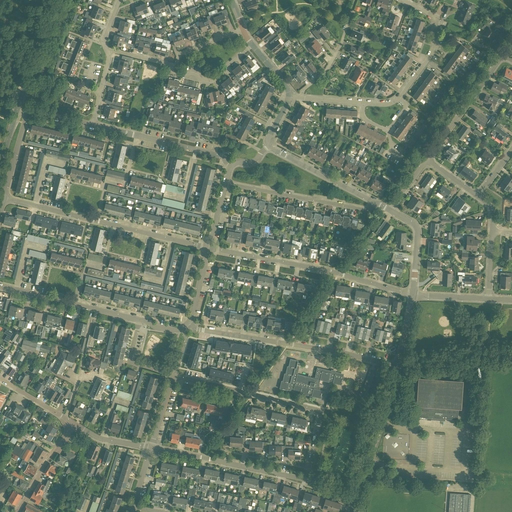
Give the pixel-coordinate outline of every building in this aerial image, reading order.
[(92,11),(102,15),(104,9),(97,7),(98,4),(89,0),(87,3),(95,6),(92,11)] [(175,7),(178,6),(175,0),(169,0),(171,6),(168,7),(171,13),(171,12),(176,10),(175,7)] [(185,2),(185,1),(182,2),(181,0),(175,0),(178,6),(180,5),(182,8),(187,6),(185,2)] [(248,10),(258,7),(255,0),(252,0),(252,1),(246,3),(248,10)] [(387,15),(389,9),(386,8),(388,1),(385,0),(378,0),(376,5),(383,8),(381,13),(387,15)] [(162,12),(163,16),(168,14),(168,15),(171,14),(171,12),(171,13),(168,7),(166,8),(164,2),(158,4),(161,12),(162,12)] [(461,11),(471,15),(474,5),(465,2),(461,11)] [(148,9),(146,3),(141,5),(144,14),(145,17),(153,14),(153,13),(151,8),(148,9)] [(160,17),(163,16),(162,12),(161,12),(158,4),(153,6),(156,12),(153,13),(153,14),(155,19),(160,17)] [(136,7),(136,9),(133,10),(137,21),(142,18),(141,15),(144,14),(141,5),(136,7)] [(219,16),(222,24),(227,22),(225,16),(228,15),(225,9),(220,11),(221,15),(219,16)] [(100,20),(102,15),(92,11),(92,13),(86,11),(84,17),(92,20),(93,17),(100,20)] [(467,24),(471,15),(461,11),(457,20),(467,24)] [(219,16),(217,12),(212,14),(209,15),(211,20),(212,21),(215,20),(217,26),(222,24),(219,16)] [(397,24),(399,17),(391,14),(386,27),(393,29),(392,33),(397,35),(400,27),(395,26),(396,23),(397,24)] [(369,24),(372,18),(365,16),(364,19),(358,16),(355,22),(364,26),(365,22),(369,24)] [(87,28),(95,32),(97,26),(91,23),(92,20),(86,18),(84,24),(88,25),(87,28)] [(415,24),(424,27),(425,26),(423,25),(424,22),(417,19),(415,24)] [(119,25),(129,28),(131,28),(132,24),(134,24),(135,21),(129,20),(128,23),(120,21),(119,25)] [(199,21),(196,22),(196,23),(197,25),(200,24),(203,32),(207,30),(203,21),(199,22),(199,21)] [(486,37),(492,30),(490,28),(492,25),(487,21),(483,27),(486,29),(482,34),(486,37)] [(198,29),(197,25),(196,23),(193,24),(193,25),(189,26),(194,39),(198,38),(195,30),(198,29)] [(119,25),(118,30),(127,32),(126,35),(129,35),(130,33),(128,32),(129,28),(119,25)] [(328,29),(325,25),(317,32),(315,29),(313,32),(318,38),(321,36),(324,40),(329,35),(328,34),(330,33),(327,30),(328,29)] [(190,41),(194,39),(189,26),(185,28),(182,29),(184,34),(187,33),(190,41)] [(93,37),(95,32),(87,28),(86,31),(82,29),(80,35),(86,37),(87,35),(93,37)] [(179,31),(175,33),(176,35),(180,45),(184,43),(181,35),(184,34),(182,29),(179,30),(179,31)] [(271,34),(267,29),(260,35),(264,41),(269,37),(271,39),(275,35),(273,33),(271,34)] [(420,35),(421,32),(413,29),(411,34),(421,37),(421,35),(420,35)] [(492,30),(486,37),(491,40),(494,36),(497,38),(501,32),(496,29),(494,32),(492,30)] [(360,33),(353,30),(350,36),(360,41),(362,36),(366,38),(368,33),(361,30),(360,33)] [(180,45),(176,35),(172,37),(170,33),(167,34),(170,40),(173,39),(176,46),(180,45)] [(128,38),(130,39),(130,36),(129,35),(126,35),(125,34),(124,37),(115,35),(114,40),(127,43),(128,38)] [(137,36),(135,46),(138,47),(138,49),(143,51),(145,42),(142,41),(143,37),(137,36)] [(277,50),(283,45),(278,40),(280,38),(278,36),(273,40),(275,42),(269,47),(274,52),(277,50)] [(153,46),(154,40),(148,39),(148,42),(145,42),(143,51),(148,52),(150,45),(153,46)] [(316,56),(321,51),(318,47),(320,45),(315,39),(311,43),(313,45),(309,48),(311,50),(310,51),(312,53),(313,53),(316,56)] [(402,41),(405,42),(408,43),(417,47),(418,45),(416,44),(417,41),(410,39),(409,41),(402,39),(402,41)] [(71,43),(84,48),(85,45),(87,46),(88,43),(78,40),(77,42),(72,40),(71,43)] [(134,45),(127,43),(114,40),(113,44),(122,46),(123,44),(128,45),(128,46),(132,47),(132,48),(133,49),(134,45)] [(159,55),(163,42),(154,40),(153,46),(156,47),(154,53),(159,55)] [(163,42),(159,55),(165,56),(166,49),(169,50),(171,44),(163,42)] [(82,52),(84,48),(71,43),(69,47),(75,49),(74,51),(83,55),(84,53),(82,52)] [(458,46),(457,48),(465,54),(468,49),(461,45),(459,47),(458,46)] [(357,49),(351,46),(348,52),(357,57),(359,54),(362,55),(365,50),(359,47),(357,49)] [(457,50),(455,53),(462,58),(465,54),(457,48),(456,50),(457,50)] [(82,57),(83,55),(74,51),(73,53),(68,51),(66,55),(79,60),(81,56),(82,57)] [(291,58),(286,52),(279,58),(283,64),(288,60),(290,62),(296,58),(294,55),(291,58)] [(452,54),(451,56),(459,62),(462,58),(455,53),(453,55),(452,54)] [(403,59),(411,65),(412,63),(411,62),(413,59),(406,54),(403,59)] [(78,63),(79,60),(66,55),(65,58),(70,60),(69,62),(79,66),(79,64),(78,63)] [(451,59),(449,61),(456,66),(457,64),(463,68),(464,66),(461,64),(459,62),(451,56),(450,58),(451,59)] [(119,65),(128,67),(128,64),(132,65),(133,58),(127,57),(126,61),(120,60),(119,65)] [(247,69),(250,73),(252,71),(250,68),(254,64),(248,57),(244,61),(248,66),(246,68),(247,69)] [(356,60),(350,57),(349,60),(345,58),(340,67),(347,71),(352,61),(355,63),(356,60)] [(410,66),(411,65),(403,59),(400,63),(407,68),(408,65),(410,66)] [(407,68),(400,63),(398,65),(393,61),(392,63),(395,65),(397,67),(405,73),(406,71),(405,70),(407,68)] [(446,63),(445,64),(458,74),(459,72),(454,68),(456,66),(449,61),(447,64),(446,63)] [(78,68),(79,66),(69,62),(68,64),(63,62),(62,66),(75,71),(76,67),(78,68)] [(316,69),(310,62),(307,65),(306,63),(305,65),(303,63),(301,65),(305,70),(307,68),(311,73),(316,69)] [(445,67),(443,69),(449,74),(451,72),(457,76),(458,74),(445,64),(443,66),(445,67)] [(129,76),(130,71),(127,70),(128,67),(119,65),(117,70),(123,72),(123,75),(124,75),(129,76)] [(235,67),(242,75),(246,72),(247,75),(250,73),(247,69),(244,71),(239,65),(236,67),(235,67)] [(299,83),(305,78),(300,74),(303,71),(298,65),(295,67),(298,71),(293,76),(299,83)] [(73,74),(75,71),(62,66),(61,69),(66,71),(65,73),(74,77),(75,75),(73,74)] [(239,78),(242,75),(235,67),(233,69),(233,70),(232,71),(238,78),(235,80),(236,80),(237,82),(240,80),(239,78)] [(363,78),(367,73),(357,67),(354,73),(355,73),(351,80),(359,84),(363,78)] [(404,74),(405,73),(397,67),(394,71),(401,76),(402,73),(404,74)] [(511,72),(505,69),(501,74),(510,78),(508,83),(511,85),(511,72)] [(391,75),(388,73),(386,71),(384,73),(390,77),(388,79),(394,84),(396,82),(398,83),(399,81),(391,75)] [(399,78),(401,76),(394,71),(391,75),(399,81),(400,79),(399,78)] [(427,74),(435,80),(438,76),(431,71),(429,74),(428,73),(427,74)] [(432,84),(435,80),(427,74),(426,76),(427,77),(425,80),(432,84)] [(172,78),(169,77),(167,85),(164,84),(163,90),(166,91),(166,90),(171,92),(172,90),(172,89),(174,80),(171,79),(172,78)] [(237,82),(236,80),(234,82),(229,77),(225,81),(231,88),(234,86),(236,88),(240,85),(239,84),(237,82)] [(172,90),(177,92),(179,84),(180,80),(177,79),(177,81),(174,80),(172,89),(172,90)] [(429,89),(432,84),(425,80),(423,82),(422,81),(421,83),(429,89)] [(116,86),(116,89),(127,91),(127,88),(126,88),(127,84),(124,83),(115,81),(114,85),(116,86)] [(223,86),(220,88),(227,96),(231,93),(232,93),(234,91),(231,88),(225,81),(221,84),(223,86)] [(379,86),(373,82),(368,91),(374,94),(378,89),(381,91),(385,85),(381,82),(379,86)] [(505,93),(508,87),(499,82),(498,85),(494,83),(490,89),(498,94),(500,90),(505,93)] [(426,93),(429,89),(421,83),(420,84),(421,85),(419,88),(426,93)] [(181,85),(179,84),(177,92),(176,96),(179,97),(179,95),(181,96),(184,87),(181,86),(181,85)] [(260,87),(273,94),(273,93),(273,91),(274,88),(267,84),(265,87),(261,85),(260,87)] [(68,103),(73,90),(70,89),(70,87),(68,87),(65,96),(67,97),(65,102),(68,103)] [(273,95),(273,94),(260,87),(259,89),(263,91),(261,94),(269,98),(271,95),(273,95)] [(423,97),(426,93),(419,88),(417,90),(416,89),(415,91),(423,97)] [(108,96),(118,98),(119,94),(123,95),(124,92),(113,89),(112,92),(110,91),(108,96)] [(196,90),(194,89),(192,99),(192,100),(197,101),(196,104),(199,105),(202,94),(199,93),(200,89),(196,89),(196,90)] [(76,100),(80,91),(78,90),(77,92),(73,90),(68,103),(72,104),(74,99),(76,100)] [(218,104),(224,103),(222,94),(219,94),(218,91),(212,92),(214,101),(217,100),(218,104)] [(425,99),(423,97),(415,91),(413,93),(415,94),(413,96),(419,101),(421,99),(427,103),(428,101),(425,99)] [(204,98),(204,100),(206,107),(212,105),(211,102),(214,101),(212,92),(206,93),(207,97),(204,98)] [(268,101),(269,98),(261,94),(260,97),(256,96),(255,97),(255,98),(268,104),(268,103),(268,101)] [(84,95),(79,107),(83,109),(85,104),(87,105),(91,95),(89,95),(88,96),(84,95)] [(493,107),(497,101),(486,95),(483,101),(488,104),(486,107),(491,110),(493,107)] [(117,102),(118,98),(108,96),(107,100),(110,101),(110,104),(121,107),(122,103),(117,102)] [(255,98),(255,97),(252,96),(251,98),(258,101),(256,105),(264,109),(265,105),(267,105),(268,104),(255,98)] [(105,111),(114,114),(115,110),(120,111),(121,108),(109,105),(109,108),(106,107),(105,111)] [(262,111),(264,109),(256,105),(253,110),(262,114),(263,113),(262,111)] [(297,110),(299,111),(307,115),(308,112),(313,115),(314,112),(301,106),(300,109),(299,108),(298,109),(297,110)] [(153,123),(156,108),(154,108),(154,109),(151,108),(150,109),(150,110),(148,109),(146,116),(149,117),(148,120),(151,121),(151,122),(153,123)] [(158,123),(161,113),(161,111),(158,110),(159,109),(156,108),(153,123),(155,123),(155,122),(158,123)] [(163,125),(167,111),(165,110),(164,114),(161,113),(158,123),(162,124),(161,125),(163,125)] [(483,126),(487,120),(475,110),(470,117),(476,121),(476,120),(477,121),(477,122),(483,126)] [(113,118),(114,114),(105,111),(103,116),(106,117),(106,119),(117,122),(118,119),(113,118)] [(311,118),(307,115),(299,111),(297,114),(296,114),(295,115),(295,114),(294,116),(304,121),(306,118),(310,120),(311,118)] [(406,117),(414,123),(417,118),(409,112),(406,117)] [(241,119),(253,126),(254,125),(253,123),(254,120),(247,116),(245,119),(242,118),(241,119)] [(307,122),(304,121),(294,116),(293,119),(292,118),(291,119),(290,119),(290,120),(298,125),(299,125),(301,122),(303,123),(305,124),(307,122)] [(176,118),(174,117),(173,121),(170,120),(169,125),(168,130),(171,130),(171,132),(173,132),(176,118)] [(410,127),(414,123),(406,117),(402,121),(410,127)] [(201,134),(204,120),(202,119),(201,123),(198,122),(197,127),(196,132),(199,133),(199,134),(201,134)] [(253,127),(253,126),(241,119),(240,121),(243,123),(241,127),(249,131),(251,127),(253,127)] [(189,136),(193,122),(191,121),(190,125),(187,124),(184,134),(188,134),(187,136),(189,136)] [(407,131),(410,127),(402,121),(399,125),(407,131)] [(211,137),(215,123),(213,122),(212,126),(209,125),(207,134),(210,135),(210,136),(211,137)] [(506,134),(504,133),(505,132),(501,129),(503,127),(498,123),(491,133),(493,134),(492,136),(495,138),(496,138),(501,141),(504,143),(509,135),(506,133),(506,134)] [(299,125),(298,125),(297,127),(290,124),(288,127),(287,126),(287,128),(286,127),(286,128),(287,129),(295,133),(297,130),(301,133),(304,127),(299,125)] [(361,135),(365,126),(360,124),(356,133),(361,135)] [(37,134),(39,126),(32,125),(31,132),(37,134)] [(403,136),(407,131),(399,125),(395,130),(403,136)] [(462,141),(470,130),(464,125),(460,131),(460,132),(459,133),(456,136),(462,141)] [(365,137),(370,129),(365,126),(361,135),(365,137)] [(248,133),(249,131),(241,127),(240,129),(236,128),(235,130),(248,136),(248,135),(248,133)] [(283,133),(283,134),(284,135),(292,139),(294,136),(299,138),(300,136),(295,133),(287,129),(286,132),(284,132),(284,133),(283,133)] [(371,140),(375,131),(370,129),(365,137),(371,140)] [(247,137),(248,136),(235,130),(234,131),(238,133),(236,136),(244,140),(246,137),(247,137)] [(401,140),(403,136),(395,130),(392,135),(396,138),(397,137),(401,140)] [(376,143),(380,134),(375,131),(371,140),(376,143)] [(63,132),(61,140),(67,141),(69,134),(63,132)] [(380,134),(376,143),(380,145),(382,141),(383,141),(386,137),(380,134)] [(292,139),(284,135),(283,138),(282,137),(281,138),(280,139),(290,144),(291,141),(296,143),(297,141),(292,139)] [(312,157),(316,149),(313,147),(316,143),(311,140),(308,146),(310,148),(307,154),(310,156),(309,157),(311,158),(310,158),(312,159),(312,157)] [(318,160),(322,152),(319,150),(321,146),(319,144),(316,149),(312,157),(315,159),(315,160),(316,160),(316,161),(317,161),(318,160)] [(117,152),(125,154),(127,147),(118,145),(117,149),(118,149),(117,152)] [(322,152),(318,160),(321,161),(320,162),(321,163),(321,164),(322,164),(327,155),(324,153),(327,148),(324,147),(322,152)] [(457,153),(450,148),(448,150),(447,149),(444,154),(445,155),(444,157),(448,161),(450,158),(452,160),(457,153)] [(334,166),(335,165),(339,157),(336,155),(338,151),(336,149),(333,154),(329,162),(332,163),(332,165),(333,165),(333,166),(334,166)] [(488,165),(493,157),(488,153),(488,152),(485,150),(480,157),(483,159),(482,161),(488,165)] [(125,154),(117,152),(116,152),(115,156),(116,156),(115,159),(123,161),(125,154)] [(344,159),(341,158),(343,153),(341,152),(339,157),(335,165),(338,166),(337,167),(338,168),(339,169),(344,161),(344,159)] [(352,164),(349,162),(352,158),(346,155),(344,159),(344,161),(346,162),(343,169),(346,170),(345,172),(347,172),(346,173),(347,173),(348,172),(352,164)] [(171,165),(180,167),(182,160),(173,158),(171,165)] [(115,159),(114,159),(113,162),(114,163),(113,166),(121,168),(123,161),(115,159)] [(358,166),(355,165),(357,160),(355,159),(352,164),(348,172),(351,173),(351,174),(352,175),(353,176),(357,168),(358,166)] [(471,182),(476,175),(465,166),(469,161),(465,159),(460,166),(463,168),(460,173),(465,177),(465,176),(468,178),(467,179),(471,182)] [(366,171),(363,169),(365,165),(360,162),(358,166),(357,168),(360,169),(356,176),(360,178),(359,179),(360,179),(360,180),(361,180),(362,179),(366,171)] [(178,174),(180,167),(171,165),(169,172),(178,174)] [(366,171),(362,179),(365,180),(364,181),(365,182),(365,183),(366,183),(371,174),(368,172),(370,167),(368,166),(366,171)] [(76,177),(78,170),(72,168),(70,176),(76,177)] [(181,175),(178,174),(169,172),(167,179),(179,182),(181,175)] [(96,174),(94,182),(100,183),(102,176),(96,174)] [(376,190),(379,182),(377,180),(379,176),(377,174),(370,187),(373,189),(373,190),(374,190),(374,191),(375,191),(376,190)] [(432,177),(428,175),(426,178),(427,179),(426,180),(425,179),(421,185),(423,186),(421,189),(427,193),(429,190),(427,190),(435,180),(436,178),(433,176),(432,177)] [(511,177),(511,179),(507,175),(499,185),(508,192),(511,185),(511,177)] [(136,185),(138,178),(132,176),(130,184),(136,185)] [(55,184),(63,186),(65,179),(56,177),(55,181),(56,181),(55,184)] [(379,182),(376,190),(379,191),(378,192),(379,193),(379,194),(380,194),(384,186),(387,187),(390,182),(387,180),(385,184),(382,183),(384,178),(382,177),(380,182),(379,182)] [(156,182),(154,190),(160,191),(162,184),(156,182)] [(54,191),(62,193),(63,186),(55,184),(54,184),(53,188),(54,188),(54,191)] [(444,195),(442,197),(448,201),(451,196),(449,194),(449,195),(448,195),(450,192),(450,191),(447,189),(443,185),(438,191),(436,194),(439,196),(441,193),(444,195)] [(62,193),(54,191),(53,191),(52,195),(53,195),(52,198),(60,200),(62,193)] [(247,197),(241,195),(241,194),(238,193),(235,203),(240,204),(240,205),(245,206),(245,205),(247,197)] [(256,199),(250,198),(251,196),(247,195),(247,197),(245,205),(249,206),(249,207),(254,208),(256,199)] [(423,203),(413,196),(407,205),(415,211),(418,208),(419,209),(423,203)] [(466,212),(469,207),(462,202),(463,200),(459,197),(451,207),(460,214),(463,210),(466,212)] [(263,211),(265,202),(259,200),(260,199),(256,198),(256,199),(254,208),(258,209),(258,210),(263,211)] [(274,205),(268,204),(268,202),(265,202),(263,211),(267,212),(267,213),(272,215),(272,214),(274,205)] [(294,206),(293,206),(287,204),(288,203),(285,202),(283,208),(281,217),(283,217),(284,215),(285,216),(286,215),(287,214),(291,215),(292,214),(291,214),(294,206)] [(208,205),(206,205),(198,203),(198,206),(196,205),(194,211),(202,213),(202,210),(205,210),(206,207),(207,208),(208,205)] [(283,208),(277,206),(278,205),(274,204),(274,205),(272,214),(276,215),(276,216),(281,217),(283,208)] [(303,208),(297,207),(297,205),(294,204),(293,206),(294,206),(291,214),(292,214),(296,215),(296,216),(301,217),(301,216),(303,208)] [(310,220),(312,211),(306,209),(307,208),(303,207),(303,208),(301,216),(305,217),(305,218),(310,220)] [(31,212),(17,209),(15,217),(6,215),(4,224),(14,227),(17,218),(22,219),(21,222),(25,223),(26,216),(32,217),(33,212),(31,211),(31,212)] [(321,214),(315,213),(315,211),(312,211),(310,220),(309,220),(314,221),(314,222),(319,224),(319,223),(321,214)] [(340,215),(334,213),(335,212),(331,211),(330,217),(329,221),(333,222),(333,223),(338,224),(338,223),(340,215)] [(330,217),(324,215),(325,214),(321,213),(321,214),(319,223),(323,224),(323,225),(328,226),(329,221),(330,217)] [(350,217),(349,217),(344,216),(344,214),(341,213),(340,215),(338,223),(342,224),(342,225),(347,226),(347,225),(350,217)] [(42,226),(44,218),(37,216),(35,225),(38,226),(39,225),(42,226)] [(350,217),(347,225),(352,227),(351,228),(360,230),(361,226),(363,227),(363,224),(358,223),(359,220),(353,218),(353,216),(350,216),(349,217),(350,217)] [(49,227),(51,219),(44,218),(42,226),(45,227),(46,227),(49,227)] [(49,227),(49,228),(52,229),(53,228),(56,229),(56,230),(58,221),(51,219),(49,227)] [(384,240),(394,227),(384,220),(375,233),(384,240)] [(473,221),(471,221),(466,220),(466,229),(480,230),(481,221),(473,221)] [(67,233),(69,224),(62,222),(60,231),(64,232),(64,231),(67,232),(67,233)] [(440,232),(440,229),(438,229),(439,224),(431,223),(430,235),(438,236),(438,232),(440,232)] [(74,234),(76,226),(69,224),(67,233),(71,234),(71,233),(74,234)] [(76,226),(74,234),(78,235),(78,234),(81,235),(81,236),(83,227),(76,226)] [(95,235),(103,238),(105,230),(96,228),(95,232),(96,232),(95,235)] [(235,230),(229,229),(226,241),(231,242),(231,241),(233,241),(235,230)] [(5,239),(13,241),(14,235),(20,236),(21,232),(12,230),(11,234),(7,233),(5,239)] [(240,243),(242,231),(235,230),(233,241),(240,243)] [(406,250),(406,245),(406,243),(404,243),(405,233),(396,232),(395,244),(400,244),(400,249),(406,250)] [(252,246),(254,236),(250,235),(251,234),(248,233),(245,245),(246,245),(246,244),(252,245),(252,246)] [(103,238),(95,235),(94,235),(93,239),(94,239),(93,242),(93,243),(101,245),(103,238)] [(254,236),(252,246),(252,245),(259,246),(258,247),(259,247),(260,237),(254,236)] [(480,246),(480,241),(474,240),(474,237),(467,236),(467,250),(476,251),(476,246),(480,246)] [(271,249),(273,240),(266,238),(264,248),(265,248),(265,247),(271,248),(271,249)] [(273,240),(271,249),(271,248),(278,250),(277,251),(278,251),(280,238),(277,238),(276,240),(273,240)] [(290,253),(292,245),(288,244),(289,240),(283,239),(282,246),(284,246),(283,252),(290,253)] [(292,245),(290,253),(297,254),(298,249),(301,249),(302,243),(296,241),(292,240),(292,245)] [(309,257),(310,248),(307,248),(308,244),(305,243),(305,241),(302,240),(302,243),(301,249),(303,250),(302,255),(309,257)] [(93,243),(93,242),(92,246),(92,249),(91,249),(91,250),(100,252),(101,245),(93,243)] [(150,249),(158,251),(160,244),(151,242),(151,245),(150,245),(149,249),(150,249)] [(441,258),(441,251),(438,251),(439,242),(429,242),(428,256),(438,256),(437,258),(441,258)] [(319,253),(321,244),(318,244),(317,245),(314,245),(313,249),(310,248),(309,257),(315,258),(316,252),(319,253)] [(327,247),(325,247),(326,244),(321,244),(319,253),(322,253),(321,259),(328,260),(329,252),(326,251),(327,247)] [(329,252),(328,260),(334,261),(335,256),(338,256),(339,252),(342,253),(343,247),(337,246),(336,249),(333,249),(333,252),(329,252)] [(156,258),(158,251),(150,249),(149,252),(148,252),(147,256),(148,256),(156,258)] [(56,262),(58,254),(52,253),(50,260),(56,262)] [(62,263),(64,256),(65,253),(62,253),(62,255),(58,254),(56,262),(62,263)] [(470,257),(468,257),(468,254),(462,254),(461,260),(468,260),(470,260),(470,269),(478,269),(478,265),(477,265),(478,258),(470,257)] [(365,270),(368,261),(364,260),(365,256),(359,255),(356,266),(359,267),(359,268),(365,270)] [(155,265),(156,258),(148,256),(147,259),(146,263),(155,265)] [(76,259),(74,266),(81,268),(82,260),(76,259)] [(35,268),(43,270),(45,263),(36,261),(35,265),(36,265),(35,268)] [(436,276),(442,272),(441,271),(439,270),(439,262),(428,261),(427,269),(434,270),(434,272),(433,273),(436,276)] [(383,265),(374,263),(371,271),(377,272),(377,273),(384,275),(387,264),(384,263),(383,265)] [(398,264),(394,263),(391,273),(400,275),(403,264),(398,263),(398,264)] [(35,268),(34,272),(35,272),(34,275),(42,277),(43,270),(35,268)] [(225,278),(226,269),(219,268),(217,276),(225,278)] [(234,282),(235,274),(232,273),(233,271),(226,269),(225,278),(231,279),(230,281),(234,282)] [(234,282),(244,284),(244,281),(246,273),(239,272),(238,274),(235,274),(234,282)] [(442,272),(436,276),(438,280),(441,278),(443,278),(442,285),(450,286),(452,274),(443,273),(442,272)] [(253,286),(255,277),(252,277),(252,274),(246,273),(244,281),(251,282),(250,285),(253,286)] [(511,278),(511,273),(505,273),(505,276),(501,276),(501,281),(501,283),(500,288),(510,288),(510,278),(511,278)] [(34,275),(33,275),(32,279),(33,279),(32,282),(31,282),(40,284),(42,277),(34,275)] [(477,283),(478,279),(476,278),(476,277),(464,276),(462,276),(462,275),(459,275),(458,282),(461,282),(461,284),(464,285),(464,286),(469,287),(469,285),(475,285),(475,283),(477,283)] [(264,285),(265,277),(258,276),(258,278),(255,277),(253,286),(256,287),(257,284),(264,285)] [(273,290),(275,281),(272,280),(272,278),(265,277),(264,285),(270,286),(270,289),(273,290)] [(273,290),(280,291),(280,288),(283,289),(284,289),(285,281),(278,279),(278,282),(275,281),(273,290)] [(293,293),(294,285),(292,284),(292,282),(285,281),(284,289),(283,289),(283,292),(293,293)] [(303,292),(305,284),(298,283),(297,285),(294,285),(293,293),(296,294),(296,291),(303,292)] [(303,292),(303,295),(306,295),(306,293),(310,294),(312,286),(305,284),(303,292)] [(342,296),(343,286),(337,285),(336,291),(333,290),(332,296),(335,296),(335,297),(341,298),(342,296)] [(342,296),(349,297),(348,300),(351,300),(352,295),(349,294),(350,287),(343,286),(342,296)] [(355,295),(352,295),(351,300),(354,301),(354,300),(361,301),(362,292),(356,291),(355,295)] [(361,301),(368,302),(367,306),(370,306),(371,300),(368,299),(369,293),(362,292),(361,301)] [(374,300),(371,300),(370,306),(373,307),(373,306),(380,307),(382,297),(375,296),(374,300)] [(380,307),(387,308),(386,310),(389,311),(390,305),(387,304),(388,298),(382,297),(380,307)] [(393,305),(390,305),(389,311),(392,311),(396,311),(395,314),(399,315),(401,302),(394,301),(393,305)] [(15,315),(17,307),(11,306),(8,317),(5,317),(4,323),(8,324),(9,318),(11,318),(12,315),(15,315)] [(22,327),(24,321),(21,321),(24,309),(17,307),(15,315),(18,316),(18,320),(19,320),(18,326),(22,327)] [(216,320),(218,309),(211,308),(208,307),(207,315),(210,315),(209,319),(216,320)] [(227,310),(227,308),(223,307),(223,309),(218,308),(218,309),(216,320),(222,321),(223,319),(225,320),(227,311),(227,310)] [(34,320),(36,312),(29,310),(26,322),(24,321),(22,327),(26,328),(27,322),(29,323),(33,324),(34,320)] [(236,313),(237,312),(227,310),(227,311),(225,320),(228,320),(228,322),(235,323),(236,313)] [(245,321),(246,311),(243,311),(243,314),(236,313),(235,323),(241,324),(242,321),(245,321)] [(255,317),(256,313),(246,311),(245,321),(248,321),(247,325),(254,326),(255,317)] [(40,332),(42,326),(39,325),(40,321),(40,322),(42,313),(36,312),(34,320),(37,321),(36,324),(38,325),(36,331),(40,332)] [(322,331),(325,321),(318,320),(320,313),(317,312),(316,313),(315,320),(318,321),(316,330),(322,331)] [(265,317),(265,315),(261,314),(260,317),(255,317),(254,326),(260,327),(261,324),(264,324),(265,317)] [(53,325),(55,316),(48,315),(46,324),(45,324),(45,326),(42,326),(40,332),(41,332),(39,338),(42,339),(45,327),(48,328),(49,324),(53,325)] [(336,315),(336,318),(334,323),(338,324),(335,333),(342,334),(344,324),(338,323),(340,316),(336,315)] [(53,325),(56,326),(55,329),(58,330),(57,336),(60,337),(62,327),(60,326),(62,318),(61,318),(62,317),(58,316),(57,317),(55,316),(53,325)] [(273,329),(274,320),(268,319),(268,317),(265,317),(264,324),(267,325),(266,328),(273,329)] [(274,320),(273,329),(279,330),(280,327),(284,328),(286,319),(275,317),(274,320)] [(334,323),(336,318),(332,317),(331,323),(325,321),(322,331),(328,333),(331,324),(334,325),(334,323)] [(362,337),(364,328),(358,326),(360,319),(356,318),(355,322),(354,327),(357,327),(355,336),(362,337)] [(73,329),(75,321),(67,319),(65,328),(69,329),(68,332),(71,333),(72,329),(73,329)] [(355,322),(352,321),(350,326),(344,324),(342,334),(348,336),(350,327),(354,328),(354,327),(355,322)] [(85,335),(87,324),(79,322),(77,333),(85,335)] [(294,323),(287,322),(286,328),(288,330),(288,331),(294,323)] [(373,331),(374,330),(375,323),(372,322),(370,329),(364,328),(362,337),(368,339),(370,330),(373,331)] [(381,341),(384,331),(381,330),(381,328),(378,327),(379,324),(375,323),(374,330),(377,330),(375,339),(381,341)] [(103,331),(104,328),(95,326),(95,328),(96,328),(95,330),(93,337),(103,340),(105,332),(103,331)] [(121,333),(129,335),(130,328),(122,326),(121,333)] [(384,331),(381,341),(388,342),(390,334),(393,335),(395,328),(391,327),(390,332),(384,331)] [(14,342),(19,335),(14,332),(10,339),(14,342)] [(127,341),(129,335),(121,333),(119,339),(127,341)] [(83,352),(86,338),(83,337),(81,346),(78,345),(77,350),(83,352)] [(37,343),(23,339),(21,348),(35,351),(35,349),(39,350),(49,353),(50,347),(42,344),(42,343),(38,341),(37,343)] [(126,347),(127,341),(119,339),(118,345),(126,347)] [(212,350),(221,351),(221,350),(222,341),(217,340),(216,345),(213,344),(212,350)] [(192,348),(200,351),(202,345),(198,344),(194,343),(192,348)] [(124,353),(126,347),(118,345),(116,351),(124,353)] [(245,345),(244,353),(243,355),(250,356),(253,356),(253,350),(251,350),(251,346),(245,345)] [(123,359),(124,353),(116,351),(115,357),(123,359)] [(2,364),(7,357),(10,353),(8,352),(6,355),(5,353),(0,360),(0,368),(3,364),(2,364)] [(65,364),(66,364),(62,353),(59,358),(58,358),(55,364),(64,369),(66,366),(65,364)] [(62,353),(66,364),(68,363),(68,365),(73,367),(75,362),(73,361),(75,356),(68,354),(68,355),(62,353)] [(115,357),(112,356),(112,359),(114,360),(113,363),(114,363),(113,365),(119,368),(120,365),(121,365),(123,359),(115,357)] [(3,364),(0,368),(5,372),(11,362),(9,361),(10,360),(7,357),(2,364),(3,364)] [(98,368),(100,361),(95,360),(95,359),(88,358),(85,367),(92,369),(93,366),(98,368)] [(188,359),(187,365),(198,368),(200,363),(197,362),(188,359)] [(323,391),(322,390),(323,385),(319,384),(320,380),(328,382),(329,380),(333,381),(333,383),(341,385),(343,376),(337,375),(338,373),(331,371),(317,368),(314,378),(310,377),(310,376),(308,376),(308,377),(297,374),(300,363),(297,363),(298,361),(290,359),(288,366),(287,366),(285,374),(284,373),(282,381),(281,381),(279,389),(287,390),(293,391),(293,392),(308,395),(309,393),(312,394),(312,395),(311,396),(321,398),(323,391)] [(11,376),(17,368),(12,364),(6,372),(11,376)] [(61,375),(64,369),(55,364),(53,368),(50,366),(49,369),(61,375)] [(37,374),(40,369),(37,368),(37,367),(33,365),(30,371),(34,373),(37,374)] [(208,366),(207,372),(209,372),(208,377),(214,379),(214,378),(216,369),(217,369),(217,367),(211,366),(211,367),(208,366)] [(134,379),(136,372),(129,369),(127,377),(134,379)] [(24,387),(31,376),(21,371),(15,381),(24,387)] [(236,373),(227,371),(225,381),(231,382),(232,378),(235,379),(236,373)] [(376,374),(369,371),(362,389),(361,392),(368,395),(376,374)] [(461,408),(461,407),(462,381),(460,381),(460,376),(427,374),(426,379),(418,378),(418,380),(417,395),(417,405),(419,405),(418,419),(431,420),(438,421),(438,420),(440,420),(441,420),(441,421),(445,421),(445,418),(457,419),(458,408),(461,408)] [(149,382),(157,384),(159,379),(151,376),(149,382)] [(48,388),(53,380),(49,377),(46,382),(43,380),(42,383),(39,382),(35,389),(40,393),(43,389),(44,390),(46,386),(48,388)] [(98,399),(106,382),(98,378),(95,384),(90,395),(98,399)] [(463,378),(462,381),(461,407),(467,407),(469,407),(471,378),(463,378)] [(417,395),(418,380),(410,379),(409,394),(416,395),(417,395)] [(133,394),(136,383),(133,381),(130,391),(127,390),(126,393),(127,393),(130,394),(133,394)] [(155,391),(157,384),(149,382),(147,388),(155,391)] [(153,397),(155,391),(147,388),(146,394),(153,397)] [(53,400),(54,399),(58,391),(58,392),(52,389),(48,397),(53,400)] [(58,391),(54,399),(59,403),(63,395),(66,397),(70,391),(67,389),(65,392),(62,391),(61,393),(58,391)] [(151,403),(153,397),(146,394),(144,400),(151,403)] [(186,408),(188,399),(188,398),(186,397),(186,398),(182,397),(180,406),(179,409),(181,409),(182,407),(186,407),(186,408)] [(192,409),(194,400),(194,399),(192,398),(192,399),(188,399),(186,408),(186,407),(185,410),(187,411),(188,408),(192,409)] [(149,409),(151,403),(144,400),(142,406),(149,409)] [(192,409),(191,411),(193,412),(194,409),(198,410),(200,402),(200,401),(200,400),(198,400),(198,401),(194,400),(192,409)] [(80,406),(82,403),(79,402),(77,405),(76,405),(72,413),(79,416),(80,413),(84,415),(87,409),(84,407),(83,408),(80,406)] [(23,410),(24,411),(25,409),(20,406),(20,407),(16,405),(17,404),(15,403),(12,409),(9,407),(3,415),(12,420),(15,422),(16,421),(23,410)] [(210,413),(212,404),(213,403),(210,403),(210,404),(206,403),(204,412),(203,414),(205,415),(206,412),(210,413)] [(216,415),(219,406),(218,406),(218,405),(216,404),(216,405),(212,404),(210,413),(209,416),(210,416),(215,417),(216,414),(216,415)] [(106,413),(108,407),(101,405),(99,411),(106,413)] [(216,414),(215,417),(216,417),(217,418),(218,415),(223,416),(225,407),(224,407),(224,406),(222,406),(222,407),(219,406),(216,415),(216,414)] [(98,409),(94,407),(91,413),(91,414),(88,420),(94,423),(98,415),(95,414),(98,409)] [(257,418),(259,409),(252,407),(252,408),(248,407),(245,418),(256,420),(256,418),(257,418)] [(266,423),(268,415),(265,414),(265,410),(259,409),(257,418),(263,419),(263,422),(266,423)] [(30,415),(24,411),(23,410),(16,421),(19,422),(21,419),(26,422),(30,415)] [(139,416),(146,419),(148,413),(141,410),(139,416)] [(277,422),(279,414),(272,412),(271,416),(268,415),(266,423),(270,424),(270,421),(277,422)] [(118,432),(120,425),(114,424),(117,415),(113,413),(111,419),(114,420),(110,430),(118,432)] [(286,428),(288,420),(285,419),(286,415),(279,414),(277,422),(284,424),(283,427),(286,428)] [(145,425),(146,419),(139,416),(137,422),(145,425)] [(297,430),(299,418),(293,417),(292,421),(288,420),(286,428),(297,430)] [(299,418),(297,430),(307,433),(309,425),(305,424),(306,420),(299,418)] [(143,431),(145,425),(137,422),(135,428),(143,431)] [(46,430),(53,435),(57,429),(49,424),(46,430)] [(218,428),(215,428),(209,427),(209,430),(212,431),(211,433),(210,434),(213,435),(218,428)] [(141,437),(143,431),(135,428),(133,434),(141,437)] [(50,441),(53,435),(46,430),(42,436),(50,441)] [(182,439),(184,430),(180,430),(179,434),(173,433),(172,437),(170,437),(169,441),(178,443),(178,438),(182,439)] [(192,447),(193,438),(194,434),(186,432),(186,431),(184,430),(182,439),(186,440),(185,445),(192,447)] [(245,444),(246,438),(245,438),(246,435),(238,435),(238,433),(236,433),(236,437),(236,446),(242,447),(242,444),(245,444)] [(236,437),(232,437),(232,434),(228,434),(226,436),(226,440),(230,440),(229,446),(236,446),(236,437)] [(193,438),(192,447),(198,448),(199,443),(202,444),(203,437),(200,437),(200,439),(193,438)] [(265,448),(265,442),(258,442),(258,437),(255,437),(255,441),(256,441),(255,450),(262,451),(262,448),(265,448)] [(256,441),(255,441),(251,441),(251,438),(246,438),(245,444),(249,444),(249,450),(255,450),(256,441)] [(32,451),(44,458),(47,452),(38,446),(39,446),(34,443),(34,444),(29,441),(23,450),(24,450),(26,447),(32,451)] [(284,452),(285,446),(282,446),(277,446),(277,442),(275,441),(275,446),(275,454),(281,455),(281,452),(284,452)] [(275,446),(271,445),(271,443),(270,442),(265,442),(265,448),(268,448),(268,454),(275,454),(275,446)] [(96,457),(100,447),(93,444),(89,454),(88,454),(86,458),(95,461),(96,458),(96,457)] [(24,450),(23,450),(16,445),(11,452),(28,462),(31,458),(41,463),(44,458),(32,451),(26,447),(24,450)] [(294,450),(294,447),(288,446),(285,446),(284,452),(288,452),(287,458),(294,459),(295,450),(294,450)] [(109,462),(112,452),(106,450),(103,460),(102,464),(105,465),(106,461),(109,462)] [(71,463),(75,455),(67,451),(63,457),(60,455),(56,462),(62,466),(66,460),(71,463)] [(125,461),(133,464),(135,458),(127,455),(125,461)] [(131,470),(133,464),(125,461),(123,467),(131,470)] [(50,470),(55,473),(57,469),(59,466),(54,462),(52,465),(49,463),(46,468),(48,470),(49,469),(50,470)] [(33,477),(37,469),(25,463),(21,471),(28,475),(28,474),(33,477)] [(167,476),(168,472),(169,464),(162,463),(160,470),(161,470),(160,473),(163,474),(163,475),(167,476)] [(169,464),(168,472),(175,473),(177,465),(169,464)] [(191,476),(192,468),(183,466),(181,478),(185,479),(185,478),(186,479),(187,475),(191,476)] [(129,476),(131,470),(123,467),(121,473),(129,476)] [(53,477),(55,473),(50,470),(49,469),(48,470),(46,468),(44,473),(49,476),(49,475),(53,477)] [(201,477),(201,472),(198,471),(199,470),(192,468),(191,476),(196,477),(195,482),(199,483),(200,479),(201,477)] [(200,479),(203,479),(204,477),(211,479),(213,470),(206,468),(205,473),(201,472),(201,477),(200,479)] [(30,483),(17,477),(19,473),(13,470),(11,474),(16,476),(15,477),(19,479),(18,482),(15,480),(13,485),(16,486),(26,491),(30,483)] [(219,484),(222,474),(219,474),(219,471),(213,470),(211,479),(215,480),(214,483),(219,484)] [(127,482),(129,476),(121,473),(119,479),(127,482)] [(230,483),(232,474),(225,473),(224,475),(222,474),(219,484),(225,485),(225,482),(230,483)] [(237,487),(238,485),(240,486),(241,479),(238,478),(239,475),(232,474),(230,483),(233,484),(232,485),(233,486),(237,487)] [(249,487),(251,478),(245,477),(244,479),(241,479),(240,486),(243,486),(249,487)] [(259,490),(261,483),(258,482),(258,480),(251,478),(249,487),(250,487),(249,489),(255,490),(256,488),(256,489),(259,490)] [(47,493),(52,481),(47,479),(45,485),(40,482),(30,499),(38,504),(42,497),(44,498),(47,497),(49,494),(47,493)] [(125,488),(127,482),(119,479),(117,485),(125,488)] [(269,490),(270,483),(264,481),(264,483),(261,483),(259,490),(264,491),(264,489),(269,490)] [(272,494),(274,495),(277,496),(278,492),(275,491),(277,484),(270,483),(269,490),(272,491),(272,494)] [(123,494),(125,488),(117,485),(116,491),(123,494)] [(291,488),(284,486),(282,493),(278,492),(277,496),(275,503),(279,504),(281,495),(285,496),(284,499),(287,500),(288,497),(291,488)] [(291,488),(288,497),(296,499),(299,490),(291,488)] [(17,506),(23,495),(13,490),(7,500),(17,506)] [(159,503),(160,494),(161,491),(159,491),(157,492),(154,491),(152,501),(159,503)] [(169,502),(171,494),(168,494),(168,493),(164,492),(164,495),(160,494),(159,503),(166,504),(166,501),(169,502)] [(308,507),(312,495),(305,492),(302,501),(307,503),(306,506),(308,507)] [(224,511),(226,505),(223,504),(224,498),(221,498),(222,493),(219,493),(218,500),(221,500),(218,511),(222,511),(224,511)] [(458,511),(466,511),(468,495),(450,493),(449,508),(459,508),(458,511)] [(179,507),(180,498),(177,497),(177,494),(174,494),(174,495),(171,494),(169,502),(172,502),(172,505),(179,507)] [(201,500),(199,508),(205,509),(207,501),(206,501),(207,498),(204,498),(205,495),(202,494),(201,500)] [(112,501),(120,504),(122,498),(114,495),(112,501)] [(312,495),(308,507),(311,508),(311,506),(312,506),(312,505),(317,506),(319,497),(312,495)] [(82,510),(87,499),(82,497),(81,497),(76,508),(82,510)] [(180,498),(179,507),(186,508),(187,499),(180,498)] [(250,511),(251,511),(247,510),(248,509),(249,507),(248,506),(246,505),(247,499),(243,498),(242,505),(245,506),(245,510),(244,511),(250,511)] [(330,510),(333,501),(326,499),(323,508),(330,510)] [(118,510),(120,504),(112,501),(110,507),(118,510)] [(333,501),(330,510),(335,511),(337,511),(340,504),(333,501)] [(40,511),(41,511),(27,503),(21,511),(40,511)]
